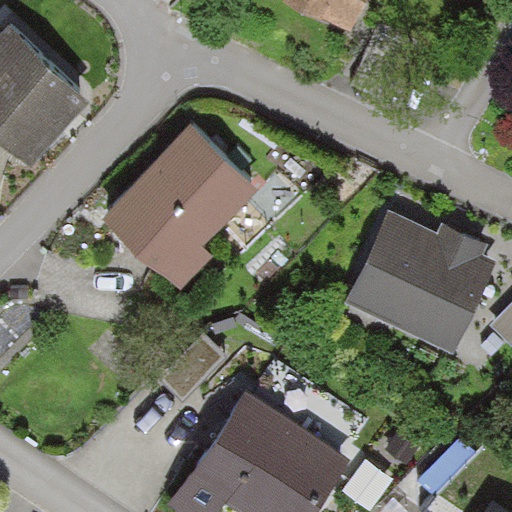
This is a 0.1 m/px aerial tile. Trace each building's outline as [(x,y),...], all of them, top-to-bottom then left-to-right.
[(321,0),(352,15),(359,0),(321,0)] [(77,84),(0,22),(0,118),(29,142),(77,84)] [(419,49),(378,31),(355,81),(396,100),(419,49)] [(261,173),(191,109),(106,201),(184,273),(211,244),(202,236),(261,173)] [(439,223),(391,202),(351,292),(456,340),(496,252),(484,247),(490,234),(444,213),(439,223)] [(511,299),(495,316),(511,332),(511,299)] [(205,326),(163,368),(189,394),(232,353),(205,326)] [(305,511),(346,451),(247,386),(177,490),(208,511),(223,487),(261,511),(305,511)] [(511,511),(494,499),(485,511),(511,511)]
